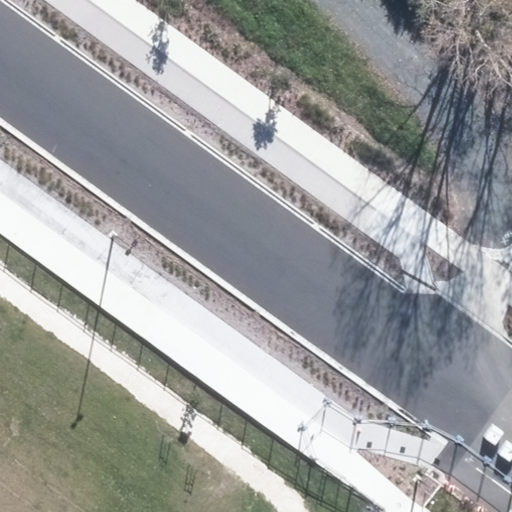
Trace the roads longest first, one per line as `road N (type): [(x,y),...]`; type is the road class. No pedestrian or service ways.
road 1 (residential): [(511,432),(0,55)]
road 2 (track): [(511,185),(425,83),(339,0)]
